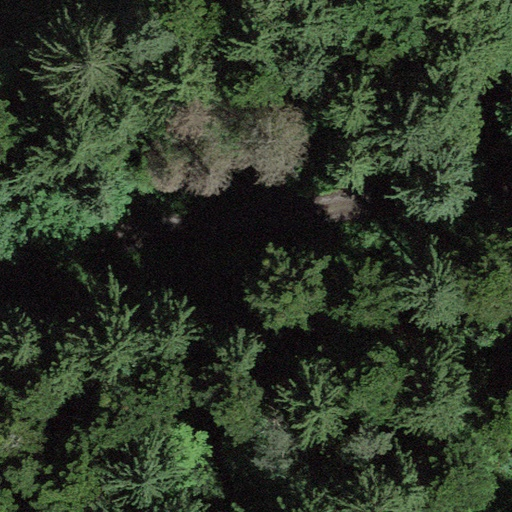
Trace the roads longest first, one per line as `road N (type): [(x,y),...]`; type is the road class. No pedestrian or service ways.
road 1 (track): [(0,255),(53,253),(511,173)]
road 2 (track): [(391,190),(462,126),(511,99)]
